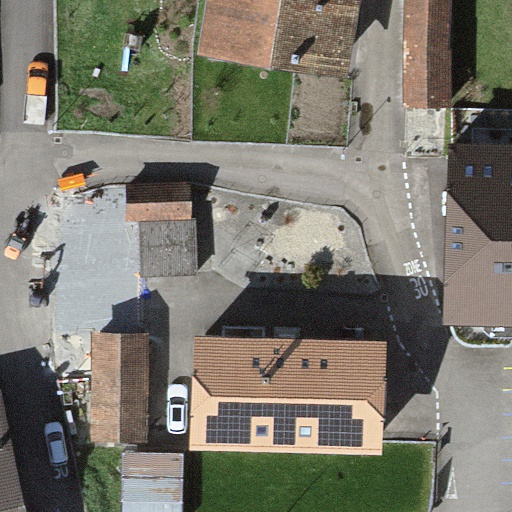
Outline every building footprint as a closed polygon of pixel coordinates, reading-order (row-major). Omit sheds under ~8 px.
[(343,0),(193,0),(188,40),(334,61),(343,0)] [(439,94),(442,0),(408,0),(405,93),(439,94)] [(511,136),(446,136),(445,301),(511,301),(511,136)] [(385,346),(193,337),(189,446),(383,455),(385,346)] [(0,511),(18,511),(0,413),(0,511)]
